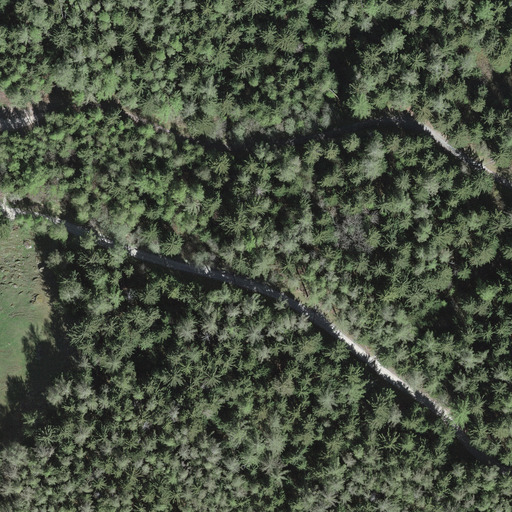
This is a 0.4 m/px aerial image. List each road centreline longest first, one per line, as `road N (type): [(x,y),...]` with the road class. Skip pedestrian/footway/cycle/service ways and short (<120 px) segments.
road 1 (track): [(511,475),(484,463),(464,437),(320,323),(275,298),(0,207)]
road 2 (track): [(0,109),(22,117),(97,110),(197,141),(271,153),(375,125),(403,126),(511,190)]
